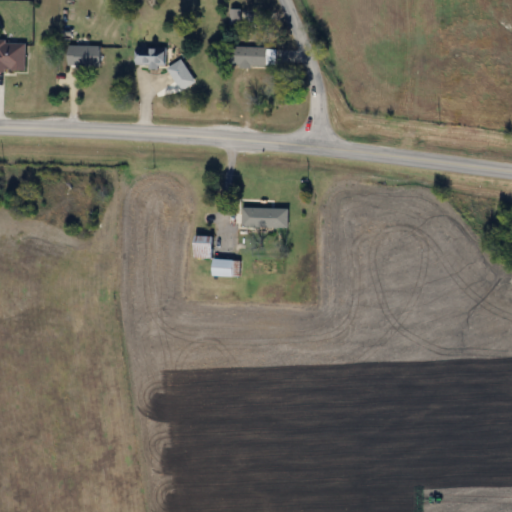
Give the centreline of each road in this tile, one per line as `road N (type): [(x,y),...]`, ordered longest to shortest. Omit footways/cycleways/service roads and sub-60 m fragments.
road 1 (tertiary): [(511,170),(226,136),(0,127)]
road 2 (residential): [(314,145),(314,86),(281,0)]
